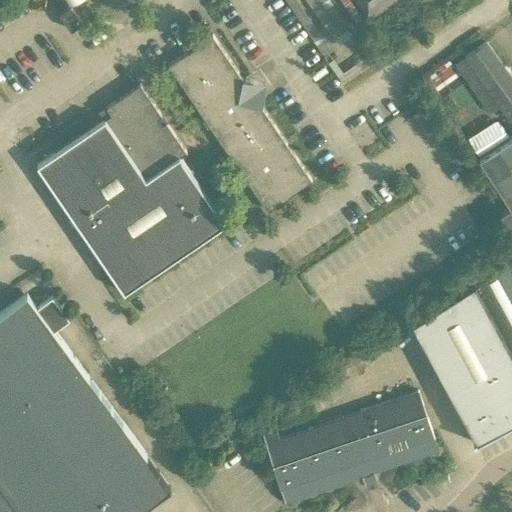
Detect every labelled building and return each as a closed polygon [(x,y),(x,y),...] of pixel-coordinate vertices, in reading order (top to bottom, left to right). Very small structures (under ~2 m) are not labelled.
[(45,0),(0,0),(0,211),(32,189),(13,162),(111,94),(45,0)] [(360,0),(373,19),(402,0),(360,0)] [(70,29),(82,21),(70,4),(59,13),(70,29)] [(267,208),(311,178),(212,33),(168,63),(267,208)] [(511,119),(511,73),(491,41),(470,55),(469,53),(454,63),(489,113),(501,104),(511,119)] [(106,105),(110,112),(36,162),(123,290),(225,221),(179,155),(186,150),(140,82),(106,105)] [(484,148),(509,131),(499,115),(474,132),(484,148)] [(511,132),(478,153),(508,204),(500,209),(511,229),(511,257),(505,261),(506,262),(473,281),(494,318),(511,351),(511,132)] [(511,420),(511,351),(494,318),(473,281),(410,321),(474,439),(472,440),(473,442),(511,420)] [(0,481),(22,511),(134,511),(169,487),(53,329),(36,305),(26,293),(0,311),(0,481)] [(36,305),(53,329),(69,317),(52,294),(36,305)] [(266,440),(265,440),(285,500),(286,499),(361,474),(363,482),(376,477),(373,470),(437,448),(437,449),(438,448),(436,444),(417,389),(279,436),(276,429),(264,433),(266,440)] [(0,511),(22,511),(0,481),(0,511)]
